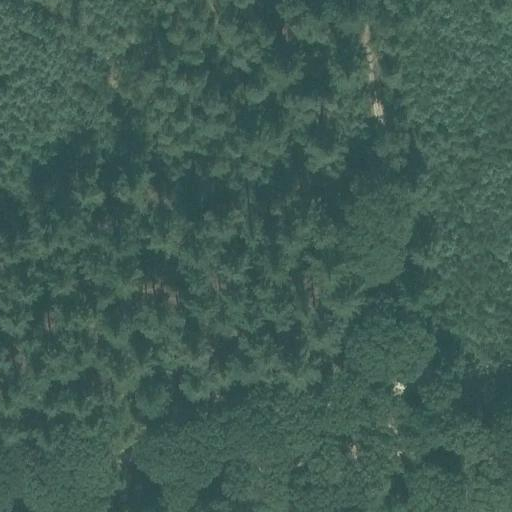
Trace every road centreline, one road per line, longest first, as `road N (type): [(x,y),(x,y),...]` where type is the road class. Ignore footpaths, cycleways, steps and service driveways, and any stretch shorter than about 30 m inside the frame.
road 1 (track): [(395,362),(0,458)]
road 2 (track): [(359,0),(395,362)]
road 3 (track): [(511,487),(395,362)]
road 4 (track): [(511,334),(395,362)]
